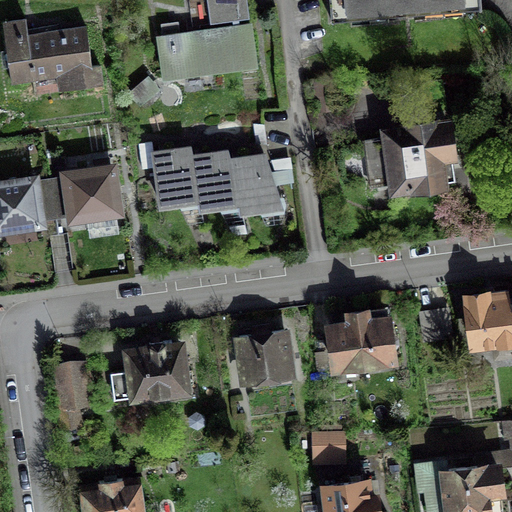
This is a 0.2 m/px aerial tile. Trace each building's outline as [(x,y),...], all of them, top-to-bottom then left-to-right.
[(209,24),(206,0),(191,0),(194,26),(209,24)] [(249,0),(208,0),(212,27),(253,21),(249,0)] [(332,0),(335,20),(481,6),(480,0),(332,0)] [(30,19),(4,23),(12,87),(61,80),(63,95),(107,90),(99,26),(32,35),(30,19)] [(255,26),(159,40),(167,90),(262,76),(255,26)] [(447,122),(385,131),(394,190),(455,181),(447,122)] [(199,209),(239,204),(240,211),(274,206),(267,151),(239,155),(232,156),(231,145),(198,149),(191,150),(191,147),(161,151),(154,152),(161,204),(198,199),(199,209)] [(125,164),(62,172),(70,231),(132,223),(125,164)] [(39,177),(0,182),(0,233),(45,228),(39,177)] [(511,293),(465,300),(473,351),(511,344),(511,293)] [(453,305),(421,310),(425,342),(457,338),(453,305)] [(398,309),(328,319),(337,375),(407,364),(398,309)] [(291,330),(233,337),(239,391),(298,384),(291,330)] [(194,342),(125,349),(131,407),(199,400),(194,342)] [(91,363),(55,366),(60,428),(96,425),(91,363)] [(511,479),(510,463),(438,471),(442,511),(497,511),(496,503),(511,501),(511,479)] [(147,511),(143,480),(80,488),(83,511),(147,511)] [(365,483),(322,487),(324,511),(388,511),(387,503),(367,505),(365,483)]
